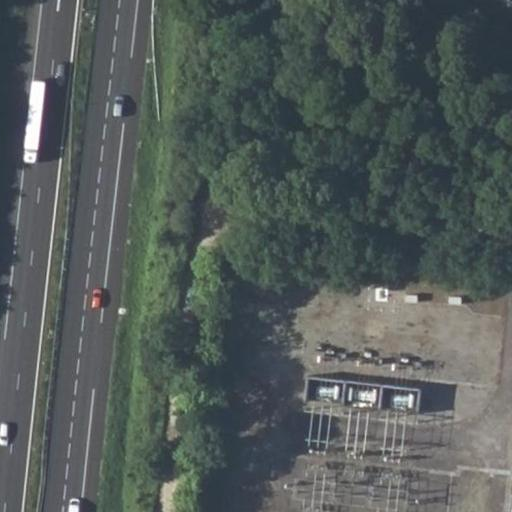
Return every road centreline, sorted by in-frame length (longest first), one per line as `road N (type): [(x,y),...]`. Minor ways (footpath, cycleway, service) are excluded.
road 1 (track): [(511,232),(228,214),(201,238),(171,511)]
road 2 (motorway): [(63,511),(119,0)]
road 3 (motorway): [(59,0),(5,511)]
